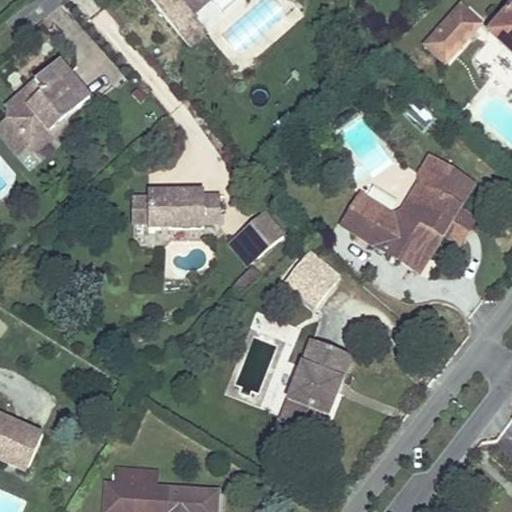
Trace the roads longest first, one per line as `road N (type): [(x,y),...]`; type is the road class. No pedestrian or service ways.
road 1 (residential): [(511,301),(348,511)]
road 2 (residential): [(511,382),(413,511)]
